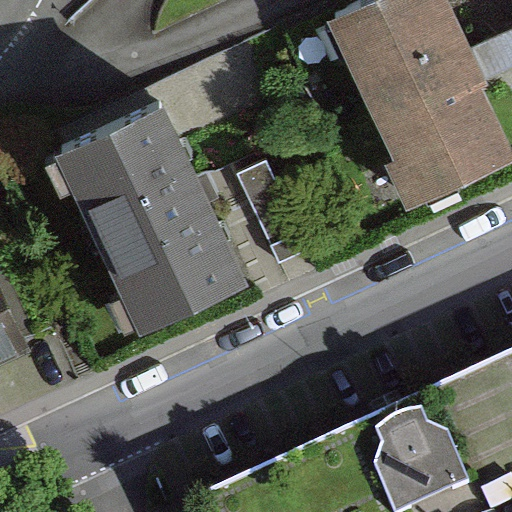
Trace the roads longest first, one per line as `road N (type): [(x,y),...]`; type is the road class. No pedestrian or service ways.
road 1 (residential): [(110,427),(511,237)]
road 2 (residential): [(0,479),(110,427)]
